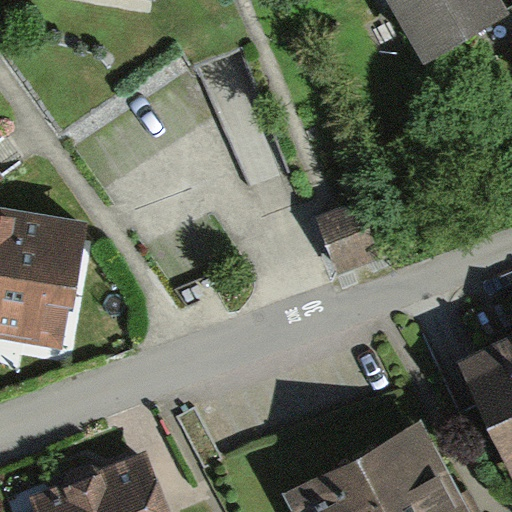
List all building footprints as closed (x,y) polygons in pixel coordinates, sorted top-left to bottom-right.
[(391,0),(426,61),(507,16),(497,0),(391,0)] [(0,334),(64,345),(87,207),(0,192),(0,334)] [(358,192),(318,209),(341,264),(381,247),(358,192)] [(511,323),(463,348),(511,446),(511,323)] [(420,414),(283,485),(297,511),(471,511),(466,503),(420,414)] [(178,511),(149,438),(29,488),(39,511),(178,511)]
